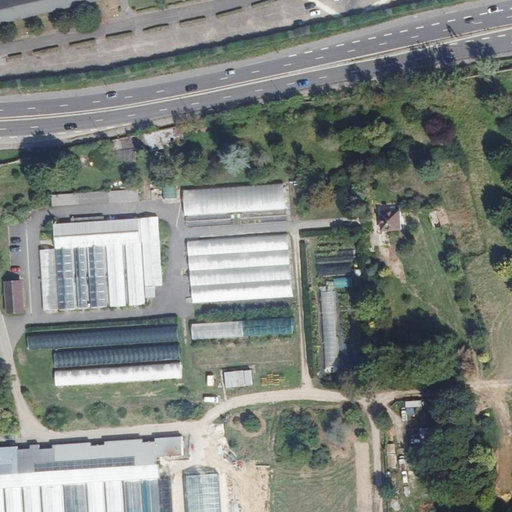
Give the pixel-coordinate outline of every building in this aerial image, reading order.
[(0,0),(0,24),(99,0),(0,0)] [(137,162),(136,150),(151,147),(151,150),(184,144),(184,140),(181,126),(158,131),(115,139),(117,151),(116,151),(118,164),(137,162)] [(285,184),(185,190),(187,216),(286,209),(285,184)] [(139,189),(53,196),(53,207),(140,201),(139,189)] [(400,204),(381,205),(382,231),(402,231),(400,204)] [(45,311),(60,310),(146,305),(146,299),(156,298),(155,286),(163,285),(159,230),(159,219),(141,220),(55,225),(56,236),(57,249),(42,250),(45,311)] [(288,235),(189,242),(194,301),(293,294),(288,235)] [(353,258),(317,259),(317,277),(353,277),(353,258)] [(334,287),(353,288),(353,279),(334,278),(334,287)] [(24,280),(5,281),(7,314),(26,313),(24,280)] [(333,293),(320,294),(323,374),(336,373),(333,293)] [(292,319),(194,325),(195,340),(293,334),(292,319)] [(29,334),(29,349),(179,341),(179,326),(29,334)] [(180,344),(57,352),(58,368),(181,361),(180,344)] [(181,363),(57,371),(58,385),(182,377),(181,363)] [(432,443),(434,430),(421,428),(419,441),(432,443)] [(55,449),(41,450),(40,445),(33,446),(33,449),(18,450),(18,447),(0,448),(0,476),(160,466),(159,457),(185,455),(183,441),(183,438),(158,439),(158,442),(144,443),(144,439),(107,442),(107,446),(92,447),(91,443),(55,446),(55,449)] [(387,453),(396,453),(396,444),(387,444),(387,453)] [(397,468),(396,454),(388,454),(388,468),(397,468)] [(0,511),(162,511),(161,479),(160,466),(0,476),(0,511)] [(400,475),(401,486),(411,486),(411,475),(400,475)]
